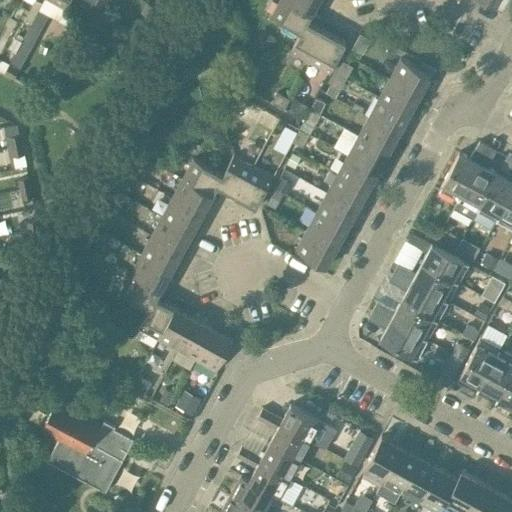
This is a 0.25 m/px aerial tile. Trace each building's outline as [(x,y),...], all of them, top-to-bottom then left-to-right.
[(151,16),(157,6),(147,0),(141,10),(151,16)] [(308,20),(313,11),(292,0),(279,0),(272,14),(301,30),(302,31),(308,19),(308,20)] [(292,0),(313,11),(318,0),(292,0)] [(0,50),(17,19),(10,15),(0,33),(0,50)] [(291,50),(310,60),(327,30),(308,20),(308,19),(302,31),(301,30),(291,50)] [(347,41),(327,30),(310,60),(330,71),(347,41)] [(19,32),(17,35),(15,35),(10,45),(16,48),(24,34),(19,32)] [(35,39),(24,33),(24,34),(16,48),(4,71),(15,77),(35,39)] [(390,77),(420,93),(431,74),(401,57),(390,77)] [(347,77),(353,65),(343,59),(337,71),(347,77)] [(424,61),(420,67),(431,73),(435,66),(424,61)] [(346,77),(336,72),(330,84),(340,89),(346,77)] [(410,112),(420,93),(390,77),(379,95),(410,112)] [(272,101),(284,108),(290,98),(278,91),(272,101)] [(227,106),(238,112),(245,98),(235,93),(227,106)] [(379,95),(369,114),(399,131),(410,112),(379,95)] [(316,96),(310,106),(320,112),(326,101),(316,96)] [(303,116),(309,105),(295,97),(289,109),(303,116)] [(320,114),(311,108),(304,120),(314,126),(320,114)] [(369,114),(359,133),(389,150),(399,131),(369,114)] [(296,131),(286,125),(280,136),(291,141),(296,131)] [(293,139),(303,145),(310,133),(300,127),(293,139)] [(20,133),(9,136),(11,146),(23,143),(20,133)] [(389,150),(359,133),(348,152),(379,169),(389,150)] [(459,150),(442,182),(456,190),(454,196),(458,198),(488,143),(480,139),(470,156),(459,150)] [(13,156),(25,153),(23,143),(11,146),(13,156)] [(497,148),(488,143),(458,198),(453,209),(472,219),(473,216),(498,171),(488,166),(497,148)] [(295,166),(301,156),(293,151),(287,162),(295,166)] [(348,152),(338,171),(368,188),(379,169),(348,152)] [(132,173),(142,179),(153,160),(142,154),(132,173)] [(217,184),(218,185),(237,195),(253,164),(234,154),(223,173),(224,173),(217,184)] [(213,193),(218,185),(217,184),(224,173),(223,173),(194,157),(183,176),(213,193)] [(237,195),(256,206),(273,175),(253,164),(237,195)] [(511,169),(508,177),(498,171),(473,216),(492,226),(496,219),(511,190),(511,169)] [(358,207),(368,188),(338,171),(327,191),(358,207)] [(277,185),(288,191),(295,178),(284,172),(277,185)] [(18,178),(20,188),(31,185),(29,175),(18,178)] [(183,176),(173,195),(203,212),(213,193),(183,176)] [(20,188),(22,198),(34,195),(31,185),(20,188)] [(278,207),(286,192),(275,187),(267,201),(278,207)] [(511,190),(496,219),(511,227),(511,190)] [(327,191),(317,209),(347,226),(358,207),(327,191)] [(173,195),(162,214),(193,231),(203,212),(173,195)] [(317,209),(307,228),(337,245),(347,226),(317,209)] [(162,214),(152,233),(182,250),(193,231),(162,214)] [(27,220),(29,230),(40,228),(38,218),(27,220)] [(31,241),(43,238),(40,228),(29,230),(31,241)] [(337,245),(307,228),(296,248),(326,265),(337,245)] [(456,245),(461,236),(449,230),(444,238),(456,245)] [(105,248),(111,236),(102,231),(96,243),(105,248)] [(427,251),(422,261),(459,281),(470,261),(415,231),(410,240),(427,251)] [(152,233),(141,252),(172,269),(182,250),(152,233)] [(466,252),(475,257),(480,249),(471,244),(466,252)] [(93,257),(83,251),(76,264),(87,269),(93,257)] [(141,252),(131,271),(162,288),(172,269),(141,252)] [(489,252),(483,263),(494,269),(500,258),(489,252)] [(511,262),(500,256),(500,258),(494,269),(511,278),(511,262)] [(449,300),(459,281),(422,261),(416,270),(398,262),(394,270),(449,300)] [(14,279),(24,284),(28,274),(18,270),(14,279)] [(394,270),(389,278),(406,289),(401,299),(433,316),(441,302),(446,304),(449,300),(394,270)] [(162,288),(131,271),(120,291),(150,307),(156,296),(157,296),(162,288)] [(492,274),(490,277),(492,282),(501,287),(504,280),(492,274)] [(499,302),(511,309),(511,299),(503,295),(499,302)] [(139,326),(159,337),(176,307),(157,296),(156,296),(150,307),(139,326)] [(373,308),(428,338),(438,319),(401,299),(395,309),(377,300),(373,308)] [(484,317),(490,306),(482,302),(476,312),(484,317)] [(178,347),(195,317),(176,307),(159,337),(178,347)] [(417,357),(428,338),(373,308),(368,316),(386,326),(380,337),(417,357)] [(178,347),(197,358),(214,327),(195,317),(178,347)] [(468,322),(463,332),(474,338),(479,329),(468,322)] [(485,336),(504,342),(507,330),(489,325),(485,336)] [(233,338),(214,327),(197,358),(217,368),(233,338)] [(480,336),(460,373),(470,379),(467,384),(477,389),(500,347),(480,336)] [(470,346),(457,339),(451,350),(463,357),(470,346)] [(511,353),(500,347),(477,389),(486,394),(489,389),(499,394),(511,369),(511,353)] [(451,350),(439,372),(452,378),(463,357),(451,350)] [(93,370),(105,370),(105,354),(92,354),(93,370)] [(511,369),(499,394),(508,399),(505,405),(511,408),(511,369)] [(149,382),(140,376),(135,386),(144,391),(149,382)] [(169,403),(178,386),(172,383),(169,388),(166,386),(160,398),(169,403)] [(112,388),(98,388),(99,401),(113,400),(112,388)] [(185,389),(178,403),(195,412),(203,398),(185,389)] [(56,399),(41,427),(60,437),(47,459),(100,488),(101,487),(106,490),(134,437),(114,427),(115,425),(104,419),(102,424),(100,423),(56,399)] [(273,412),(268,421),(277,427),(280,422),(312,439),(326,447),(337,427),(322,419),(291,402),(283,417),(273,412)] [(258,416),(268,421),(273,412),(263,406),(258,416)] [(301,458),(312,439),(280,422),(277,427),(270,441),(301,458)] [(401,445),(382,434),(363,469),(382,480),(401,445)] [(262,455),(252,449),(247,459),(257,465),(259,460),(291,477),(301,458),(270,441),(262,455)] [(237,454),(247,459),(252,449),(242,444),(237,454)] [(382,480),(377,490),(396,501),(401,490),(420,455),(401,445),(382,480)] [(358,464),(363,454),(350,446),(344,457),(358,464)] [(420,501),(439,465),(420,455),(401,490),(420,501)] [(257,465),(249,478),(249,479),(272,491),(272,492),(280,497),(291,477),(259,460),(257,465)] [(348,481),(355,468),(346,463),(339,476),(348,481)] [(458,476),(439,465),(420,501),(440,511),(443,504),(458,476)] [(443,504),(457,511),(462,511),(481,479),(462,469),(458,476),(443,504)] [(262,511),(272,492),(272,491),(249,479),(249,478),(241,474),(230,493),(262,511)] [(481,479),(462,511),(487,511),(500,490),(481,479)] [(487,511),(511,511),(511,496),(500,490),(487,511)] [(340,496),(333,492),(328,502),(335,506),(340,496)] [(230,493),(220,511),(264,511),(262,511),(230,493)] [(342,507),(350,511),(364,511),(366,510),(346,499),(342,507)]
